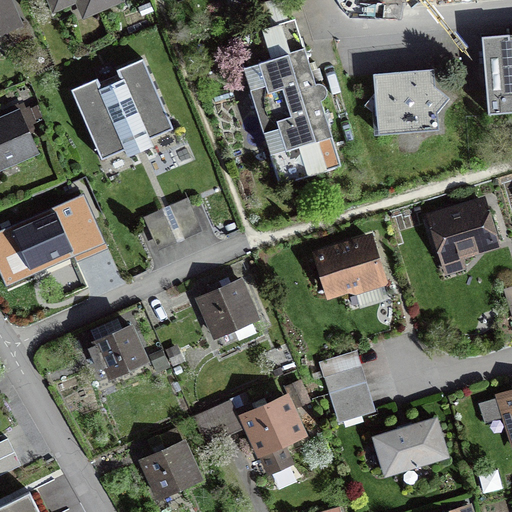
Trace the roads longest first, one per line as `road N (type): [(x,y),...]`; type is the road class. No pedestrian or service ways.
road 1 (residential): [(252,243),(8,346)]
road 2 (residential): [(511,13),(381,24),(332,17),(315,4)]
road 3 (residential): [(101,511),(8,346)]
